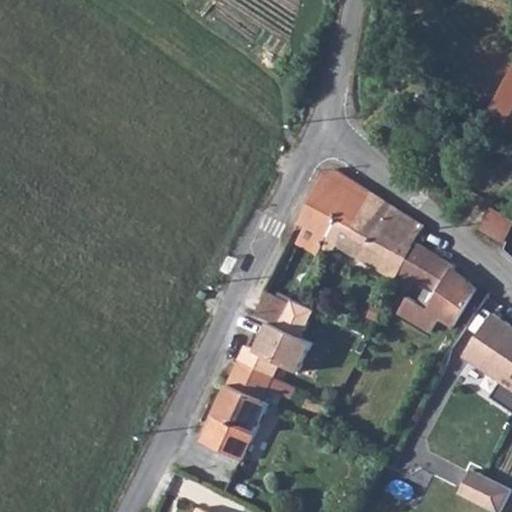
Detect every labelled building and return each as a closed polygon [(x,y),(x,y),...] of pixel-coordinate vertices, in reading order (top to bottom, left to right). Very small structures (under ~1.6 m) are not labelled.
[(511,75),(493,116),(511,125),(511,75)] [(297,243),(315,253),(319,247),(337,214),(351,221),(370,192),(337,171),(330,170),(324,170),(299,223),(306,227),(297,243)] [(337,214),(319,247),(327,252),(332,244),(347,253),(353,258),(383,200),(370,192),(351,221),(337,214)] [(383,200),(353,258),(395,285),(420,236),(422,229),(410,219),(383,200)] [(511,215),(497,207),(486,229),(506,241),(511,227),(511,215)] [(395,285),(393,289),(399,292),(405,281),(421,292),(415,302),(404,297),(396,312),(425,331),(437,316),(451,325),(474,289),(420,236),(395,285)] [(263,302),(257,314),(262,317),(279,326),(283,317),(285,313),(263,302)] [(511,325),(496,315),(464,357),(501,381),(495,393),(511,403),(511,325)] [(262,317),(240,361),(274,378),(296,335),(279,326),(262,317)] [(283,317),(279,326),(296,335),(300,327),(283,317)] [(274,378),(240,361),(203,442),(243,462),(272,405),(263,401),(274,378)] [(511,490),(473,471),(460,497),(491,511),(504,511),(511,496),(511,490)] [(224,511),(198,499),(192,511),(224,511)]
